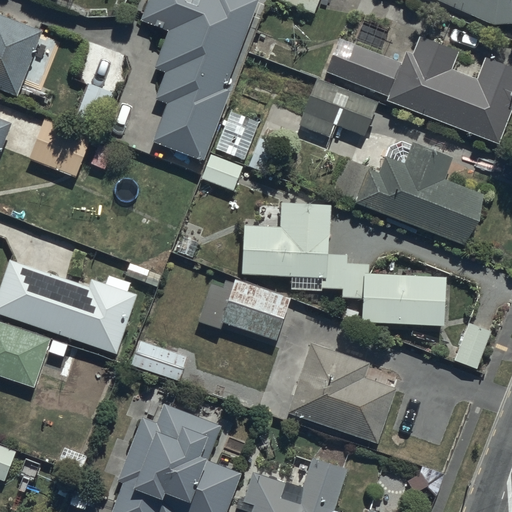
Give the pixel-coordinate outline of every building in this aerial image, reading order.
[(153,144),(198,161),(258,0),(151,0),(144,20),(169,29),(155,67),(168,72),(157,100),(168,104),(153,144)] [(280,0),(312,13),(317,0),(280,0)] [(511,0),(439,0),(492,25),(511,23),(511,0)] [(0,90),(17,97),(42,30),(0,14),(0,90)] [(325,72),(499,143),(511,111),(511,68),(485,57),(476,78),(454,69),(460,53),(415,35),(404,64),(339,38),(325,72)] [(377,104),(315,80),(297,127),(330,140),(336,126),(364,137),(377,104)] [(88,84),(75,118),(99,127),(112,94),(88,84)] [(256,121),(230,111),(216,148),(242,159),(256,121)] [(0,155),(12,124),(0,119),(0,155)] [(45,122),(30,161),(73,178),(89,139),(45,122)] [(280,145),(258,137),(248,163),(271,171),(280,145)] [(353,204),(465,247),(485,195),(445,179),(453,159),(413,144),(405,164),(386,157),(380,172),(368,167),(353,204)] [(209,156),(200,179),(233,192),(242,169),(209,156)] [(362,321),(444,325),(446,277),(368,274),(369,264),(347,263),(348,254),(328,253),(330,207),(281,205),(280,227),(243,225),(241,276),(320,279),(320,290),(342,291),(341,298),(363,299),(362,321)] [(0,289),(0,314),(117,356),(139,295),(91,278),(88,288),(10,261),(0,289)] [(202,316),(278,344),(292,305),(216,278),(202,316)] [(468,322),(454,361),(476,369),(490,330),(468,322)] [(49,343),(0,327),(0,375),(35,387),(49,343)] [(177,380),(187,356),(139,338),(130,362),(177,380)] [(286,414),(377,444),(395,388),(366,379),(372,360),(310,339),(286,414)] [(154,401),(108,511),(225,511),(241,474),(209,461),(222,429),(154,401)] [(0,449),(0,479),(5,482),(15,456),(0,449)] [(252,511),(338,511),(351,472),(312,460),(304,487),(254,472),(243,504),(254,508),(252,511)]
